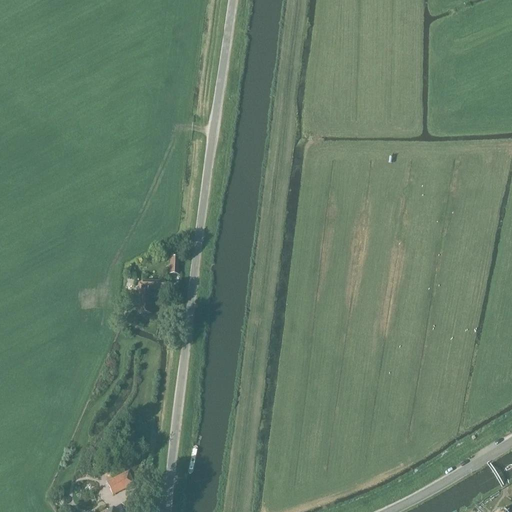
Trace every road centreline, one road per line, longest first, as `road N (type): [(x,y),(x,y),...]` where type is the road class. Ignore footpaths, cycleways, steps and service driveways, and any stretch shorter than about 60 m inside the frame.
road 1 (unclassified): [(165,511),(234,0)]
road 2 (unclassified): [(390,511),(511,441)]
